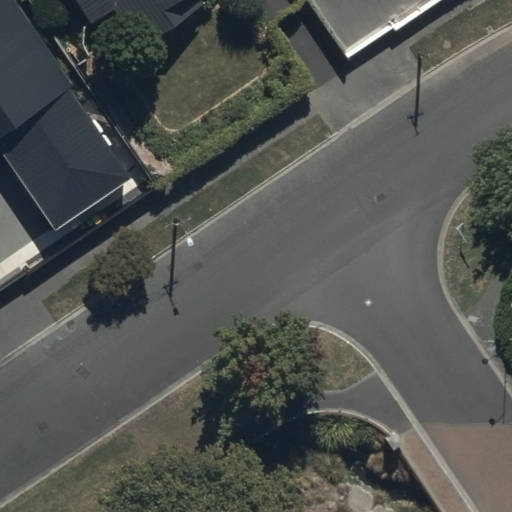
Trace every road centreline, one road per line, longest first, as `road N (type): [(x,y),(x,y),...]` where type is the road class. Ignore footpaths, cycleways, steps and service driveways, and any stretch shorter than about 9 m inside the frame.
road 1 (residential): [(0,439),(335,212)]
road 2 (residential): [(335,212),(511,477)]
road 3 (residential): [(335,212),(511,97)]
